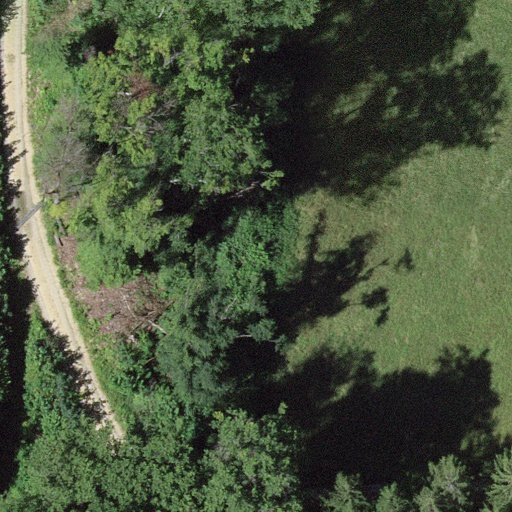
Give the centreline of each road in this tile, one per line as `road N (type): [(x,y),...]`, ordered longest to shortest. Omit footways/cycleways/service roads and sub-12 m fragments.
road 1 (track): [(511,506),(202,499),(133,471),(108,443),(22,242),(12,0)]
road 2 (track): [(22,242),(0,472)]
